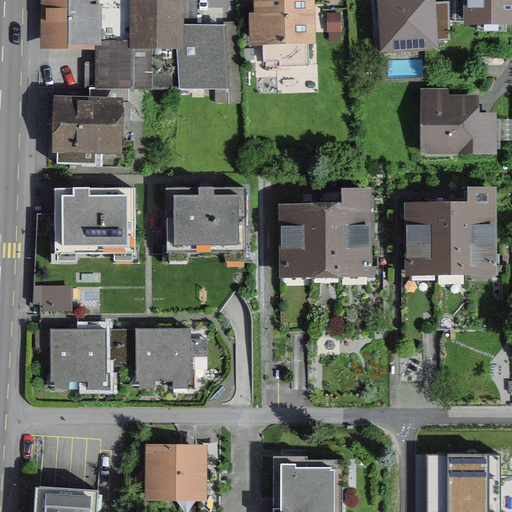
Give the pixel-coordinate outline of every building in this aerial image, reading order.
[(48,0),(48,44),(97,45),(97,0),(48,0)] [(97,0),(97,45),(97,88),(98,88),(129,88),(228,90),(223,27),(195,26),(195,0),(97,0)] [(306,65),(305,0),(263,0),(264,16),(254,16),(254,40),(264,40),(264,65),(306,65)] [(432,44),(429,0),(383,0),(386,46),(387,46),(387,52),(417,51),(416,44),(432,44)] [(511,21),(511,0),(453,0),(453,22),(481,22),(481,32),(506,32),(506,22),(511,21)] [(95,165),(131,166),(131,148),(117,148),(117,116),(129,117),(129,88),(98,88),(98,103),(58,103),(57,148),(95,149),(95,165)] [(421,148),(453,148),(453,152),(493,152),(493,117),(475,118),(474,100),(421,100),(421,148)] [(246,188),(166,189),(166,254),(247,253),(246,188)] [(135,189),(55,189),(55,255),(135,254),(135,189)] [(471,206),(408,207),(408,267),(493,267),(493,191),(471,191),(471,206)] [(346,208),(283,208),(283,268),(368,268),(368,192),(346,193),(346,208)] [(37,298),(74,297),(74,279),(37,280),(37,298)] [(136,382),(163,382),(163,333),(155,333),(155,329),(135,329),(136,382)] [(169,333),(163,333),(163,382),(191,382),(191,329),(169,329),(169,333)] [(51,382),(77,382),(77,333),(70,333),(70,330),(50,330),(51,382)] [(84,333),(77,333),(77,382),(106,382),(106,330),(84,330),(84,333)] [(200,452),(152,451),(152,492),(167,492),(167,500),(200,500),(199,511),(220,511),(220,465),(200,465),(200,452)] [(501,511),(501,454),(426,454),(426,511),(501,511)] [(307,457),(273,457),(273,511),(338,511),(338,503),(342,503),(342,487),(338,487),(339,460),(307,460),(307,457)] [(97,511),(98,491),(39,488),(37,511),(97,511)]
